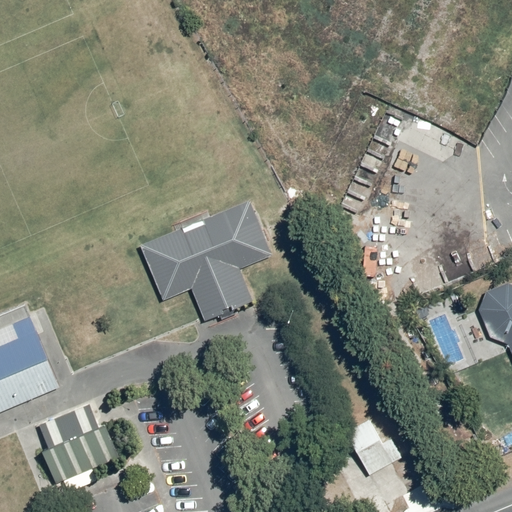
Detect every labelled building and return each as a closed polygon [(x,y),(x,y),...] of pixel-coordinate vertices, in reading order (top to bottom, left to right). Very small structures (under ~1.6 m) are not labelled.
[(419,110),(437,119),(445,102),(466,112),(458,129),(476,137),(511,62),(511,0),(410,0),(369,86),(419,110)] [(232,188),(119,233),(141,288),(166,278),(179,310),(230,290),(217,257),(254,242),(232,188)] [(511,288),(508,288),(506,288),(503,289),(501,289),(499,290),(496,291),(494,292),(492,293),(490,295),(488,297),(487,298),(485,300),(484,302),(483,305),(482,307),(481,309),(481,312),(480,314),(480,317),(480,319),(481,321),(481,324),(482,326),(483,328),(484,331),(485,333),(487,335),(489,337),(490,338),(492,340),(494,341),(497,342),(499,343),(501,344),(504,344),(506,345),(508,344),(511,352),(511,288)] [(25,314),(0,323),(0,392),(48,375),(25,314)] [(87,388),(22,412),(43,468),(108,444),(87,388)] [(348,436),(350,440),(371,476),(404,457),(394,438),(385,443),(373,422),(348,436)]
